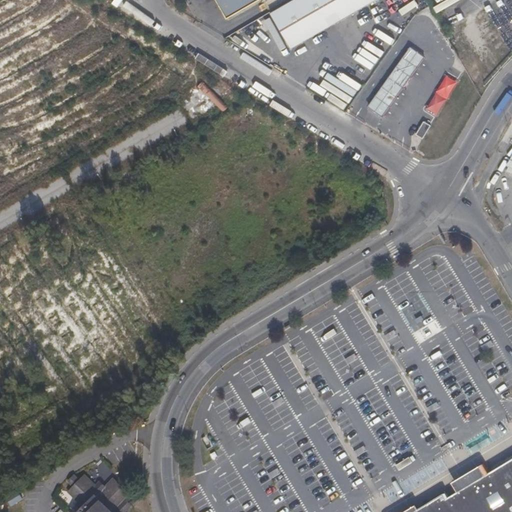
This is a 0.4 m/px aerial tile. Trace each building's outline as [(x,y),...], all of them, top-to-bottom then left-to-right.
[(216,0),(229,21),(264,0),(216,0)] [(378,0),(294,0),(270,14),(291,50),(378,0)] [(412,49),(374,103),(386,111),(424,57),(412,49)] [(443,73),(428,110),(441,115),(455,78),(443,73)] [(417,133),(424,136),(430,123),(422,120),(417,133)] [(511,511),(511,455),(492,467),(491,472),(488,474),(483,465),(477,469),(464,476),(458,480),(453,483),(458,492),(448,499),(445,494),(417,511),(415,508),(411,510),(408,511),(511,511)] [(127,511),(128,511),(122,506),(127,500),(132,496),(115,480),(106,488),(101,483),(96,486),(86,476),(81,482),(75,476),(70,482),(76,487),(70,493),(80,503),(76,508),(79,511),(127,511)] [(128,511),(133,506),(127,500),(122,506),(128,511)]
